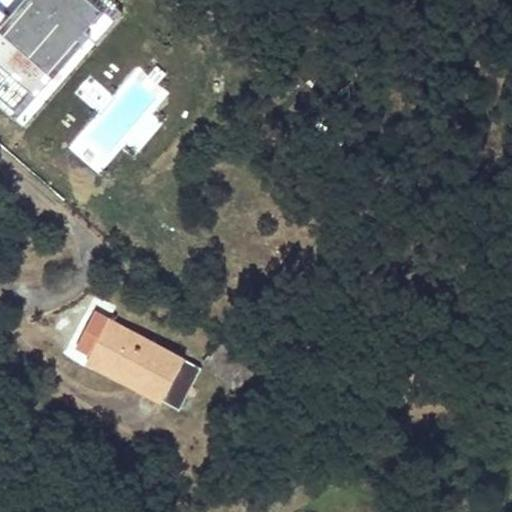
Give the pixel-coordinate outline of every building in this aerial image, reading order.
[(22,0),(9,15),(0,9),(0,66),(34,96),(88,36),(94,41),(113,19),(90,0),(22,0)] [(283,100),(287,95),(292,91),(264,67),(269,61),(264,56),(258,62),(255,59),(240,75),(267,99),(274,92),(283,100)] [(371,179),(376,172),(382,166),(351,139),(340,151),(371,179)] [(90,356),(109,321),(94,313),(75,348),(90,356)] [(161,399),(170,383),(182,360),(109,321),(90,356),(85,366),(158,405),(161,399)] [(234,391),(242,382),(249,373),(231,358),(217,349),(202,366),(234,391)] [(198,369),(182,360),(161,399),(177,407),(198,369)]
